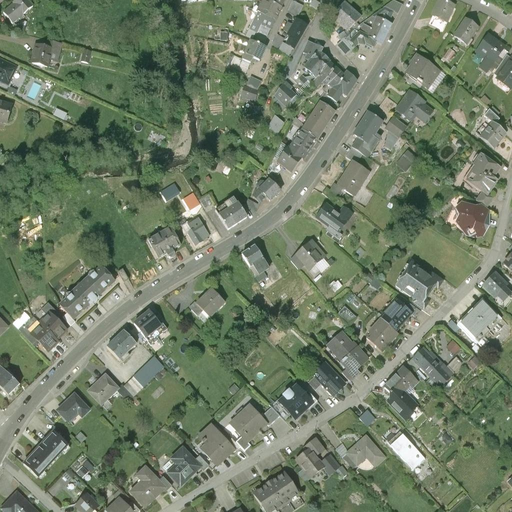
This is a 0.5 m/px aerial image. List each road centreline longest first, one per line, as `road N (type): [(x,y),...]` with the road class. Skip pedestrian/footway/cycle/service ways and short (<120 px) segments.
road 1 (secondary): [(368,85),(295,195),(110,323),(10,430)]
road 2 (residential): [(169,511),(360,396),(490,262),(511,188)]
